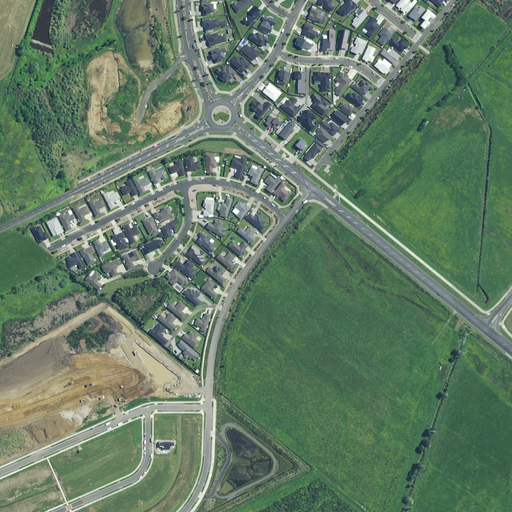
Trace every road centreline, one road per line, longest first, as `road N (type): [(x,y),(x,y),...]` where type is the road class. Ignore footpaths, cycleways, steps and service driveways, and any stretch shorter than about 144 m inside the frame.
road 1 (tertiary): [(0,229),(210,123)]
road 2 (tertiary): [(312,189),(487,328)]
road 3 (residential): [(58,511),(138,474),(147,457),(147,409)]
road 4 (unknown): [(0,406),(92,367),(102,371),(117,411)]
road 5 (residential): [(48,249),(183,184)]
road 6 (unknown): [(33,115),(172,60)]
road 7 (residential): [(120,419),(0,472)]
